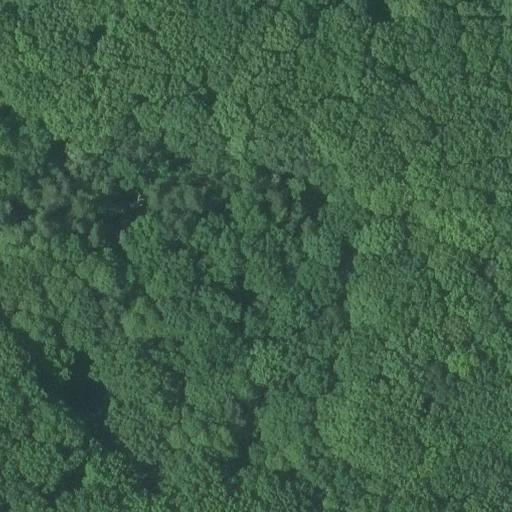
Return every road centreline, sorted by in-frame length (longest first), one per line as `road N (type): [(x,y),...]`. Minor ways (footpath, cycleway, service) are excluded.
road 1 (unclassified): [(195,511),(0,388)]
road 2 (track): [(129,0),(0,37)]
